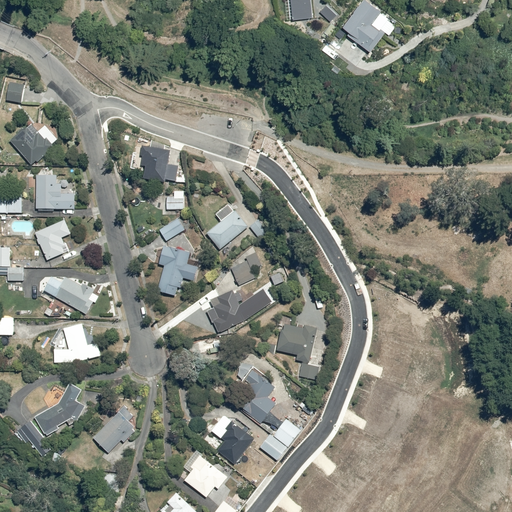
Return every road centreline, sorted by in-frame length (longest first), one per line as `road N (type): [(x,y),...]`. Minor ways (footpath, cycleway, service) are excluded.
road 1 (residential): [(84,111),(96,106),(186,140),(273,140),(325,190),(355,271),(363,346),(350,397),(272,511)]
road 2 (track): [(511,137),(472,126),(394,132),(309,114),(264,86),(146,53),(125,33)]
road 3 (track): [(226,137),(256,128),(382,163),(511,168)]
road 4 (residential): [(147,354),(84,111)]
